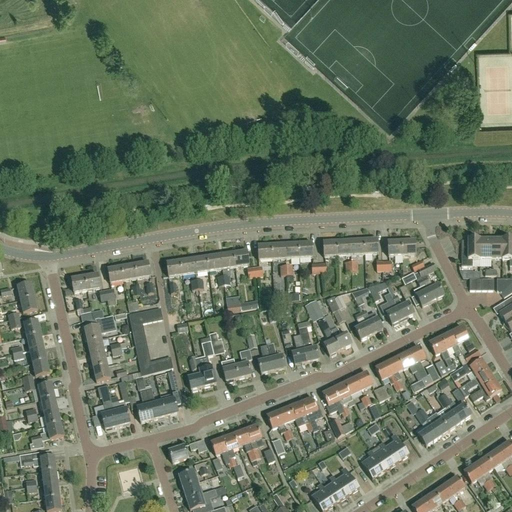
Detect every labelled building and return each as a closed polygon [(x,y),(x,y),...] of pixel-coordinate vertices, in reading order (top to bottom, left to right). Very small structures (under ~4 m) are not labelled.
[(511,240),(502,241),(502,261),(510,261),(510,268),(511,268),(511,240)] [(378,241),(364,242),(365,257),(378,256),(378,241)] [(480,241),(468,241),(468,253),(462,253),(461,268),(473,268),(473,262),(480,262),(480,261),(480,241)] [(491,241),(480,241),(480,261),(491,261),(491,241)] [(502,241),(491,241),(491,261),(502,261),(502,241)] [(365,257),(364,242),(350,243),(351,257),(365,257)] [(338,258),(337,243),(323,244),(324,259),(338,258)] [(351,257),(350,243),(337,243),(338,258),(351,257)] [(402,258),(402,243),(388,244),(388,259),(402,258)] [(415,243),(402,243),(402,258),(416,257),(415,243)] [(312,245),(299,246),(300,260),(313,260),(312,245)] [(286,261),(285,246),(272,247),(272,262),(286,261)] [(300,260),(299,246),(285,246),(286,261),(300,260)] [(272,262),(272,247),(258,248),(259,263),(272,262)] [(247,253),(234,255),(236,270),(249,268),(247,253)] [(236,270),(234,255),(220,257),(222,272),(236,270)] [(222,272),(220,257),(207,259),(209,274),(222,272)] [(209,274),(207,259),(193,261),(195,276),(209,274)] [(195,276),(193,261),(180,263),(182,278),(195,276)] [(417,273),(425,269),(421,262),(411,268),(414,274),(415,274),(417,273)] [(182,278),(180,263),(166,265),(169,280),(182,278)] [(148,264),(135,267),(137,281),(151,279),(148,264)] [(438,286),(433,288),(429,280),(428,281),(426,277),(437,272),(433,264),(425,269),(417,273),(433,303),(444,298),(438,286)] [(327,276),(326,265),(319,265),(319,276),(327,276)] [(137,281),(135,267),(121,269),(124,284),(137,281)] [(262,268),(254,269),(256,280),(263,279),(262,268)] [(124,284),(121,269),(108,271),(110,286),(124,284)] [(256,280),(254,269),(247,270),(248,281),(256,280)] [(433,303),(417,273),(415,274),(415,275),(414,276),(420,289),(413,292),(416,297),(422,309),(433,303)] [(98,276),(85,278),(87,293),(101,291),(98,276)] [(87,293),(85,278),(71,281),(74,295),(87,293)] [(225,292),(223,278),(217,280),(218,289),(218,290),(215,291),(216,295),(219,294),(225,292)] [(497,293),(501,295),(511,284),(511,280),(497,281),(497,293)] [(511,294),(511,284),(501,295),(504,300),(511,294)] [(152,285),(151,285),(146,286),(148,296),(151,295),(154,295),(152,285)] [(17,289),(20,303),(34,299),(31,286),(17,289)] [(410,298),(405,287),(400,290),(405,301),(410,298)] [(134,299),(141,298),(139,288),(132,289),(134,299)] [(10,290),(0,292),(2,299),(12,297),(10,290)] [(381,305),(376,295),(374,290),(370,292),(377,306),(376,307),(381,316),(386,314),(382,305),(381,305)] [(116,301),(113,291),(106,293),(108,303),(116,301)] [(408,304),(402,308),(396,297),(394,298),(391,292),(388,293),(391,298),(403,322),(414,316),(408,304)] [(108,303),(106,293),(99,294),(102,309),(109,308),(108,303)] [(334,301),(334,300),(333,300),(345,323),(346,322),(340,312),(346,309),(341,298),(334,301)] [(403,322),(391,298),(386,300),(392,312),(386,315),(392,327),(403,322)] [(499,315),(505,325),(511,320),(511,298),(504,303),(508,309),(499,315)] [(37,313),(34,299),(20,303),(23,316),(37,313)] [(333,300),(334,300),(333,299),(326,303),(333,315),(339,326),(345,323),(333,300)] [(74,302),(76,312),(77,312),(83,310),(81,301),(74,302)] [(324,319),(316,303),(305,308),(313,324),(324,319)] [(130,315),(140,313),(138,305),(128,306),(130,315)] [(381,316),(376,307),(372,310),(376,318),(380,315),(381,317),(381,316)] [(90,309),(83,310),(77,312),(78,318),(81,317),(92,315),(90,309)] [(151,364),(147,346),(143,326),(163,322),(161,310),(129,317),(141,374),(142,379),(173,370),(171,359),(151,364)] [(276,310),(267,312),(258,314),(260,319),(268,317),(270,324),(279,322),(276,310)] [(187,312),(176,314),(177,320),(188,319),(187,312)] [(377,320),(366,325),(364,321),(369,319),(365,312),(360,315),(371,337),(383,332),(377,320)] [(9,324),(19,322),(20,322),(19,315),(8,317),(9,324)] [(93,322),(92,315),(81,317),(82,324),(86,323),(93,322)] [(87,344),(102,341),(99,329),(101,328),(101,327),(106,326),(107,332),(116,330),(115,325),(116,324),(116,322),(127,320),(126,315),(115,317),(115,318),(100,321),(99,320),(93,322),(86,323),(87,330),(84,331),(85,334),(83,335),(85,343),(87,342),(87,344)] [(371,337),(360,315),(355,317),(360,328),(355,331),(361,343),(371,337)] [(346,335),(341,337),(337,330),(336,330),(329,317),(324,319),(328,327),(327,327),(340,353),(352,347),(346,335)] [(22,329),(20,322),(19,322),(9,324),(11,331),(22,329)] [(23,326),(26,340),(41,336),(38,323),(23,326)] [(188,333),(187,325),(177,327),(178,335),(188,333)] [(316,349),(310,351),(308,346),(311,345),(307,329),(303,330),(302,325),(297,326),(299,331),(298,331),(300,337),(307,365),(319,362),(316,349)] [(209,337),(210,339),(215,357),(225,355),(222,341),(218,342),(217,335),(216,335),(214,327),(208,329),(210,337),(209,337)] [(340,353),(327,327),(323,329),(325,332),(323,333),(328,344),(323,346),(329,358),(330,358),(331,359),(336,357),(335,355),(340,353)] [(462,329),(452,334),(457,346),(463,344),(469,354),(475,349),(467,339),(462,329)] [(289,332),(281,334),(284,346),(292,344),(289,332)] [(457,346),(452,334),(440,340),(446,352),(452,349),(456,358),(457,358),(463,368),(467,366),(462,356),(457,347),(457,346)] [(282,357),(277,359),(273,345),(271,346),(269,340),(268,335),(264,336),(265,341),(267,347),(273,373),(285,370),(282,357)] [(44,350),(41,336),(26,340),(29,353),(44,350)] [(246,339),(250,352),(258,350),(254,337),(246,339)] [(307,365),(300,337),(293,339),(297,354),(292,355),(295,368),(307,365)] [(215,357),(210,339),(200,342),(202,351),(204,360),(215,357)] [(446,352),(440,340),(429,345),(435,357),(440,355),(448,369),(446,370),(442,362),(435,366),(441,378),(456,371),(446,352)] [(105,354),(102,341),(87,344),(90,358),(105,354)] [(273,373),(267,347),(260,349),(263,362),(258,363),(261,376),(273,373)] [(11,350),(11,351),(5,352),(7,357),(13,356),(13,357),(23,354),(21,348),(11,350)] [(419,349),(408,354),(417,373),(420,372),(421,374),(422,374),(424,372),(420,364),(425,361),(419,349)] [(47,363),(44,350),(29,353),(32,366),(47,363)] [(123,357),(121,351),(111,353),(113,359),(123,357)] [(464,359),(462,356),(467,366),(481,358),(476,351),(464,359)] [(246,359),(247,364),(252,362),(250,352),(239,354),(241,361),(246,359)] [(108,368),(105,354),(90,358),(93,371),(108,368)] [(417,373),(408,354),(397,360),(403,372),(409,369),(412,376),(414,375),(416,379),(423,375),(422,374),(421,374),(420,372),(417,373)] [(204,389),(198,367),(197,361),(196,361),(195,358),(190,359),(191,362),(189,363),(192,373),(193,373),(194,378),(188,379),(192,393),(204,389)] [(403,372),(397,360),(387,365),(396,384),(400,383),(399,382),(401,381),(398,374),(403,372)] [(238,381),(234,361),(221,364),(223,371),(226,384),(238,381)] [(247,365),(235,368),(234,361),(238,381),(251,378),(247,365)] [(470,369),(477,379),(459,391),(459,390),(458,390),(459,391),(488,373),(482,362),(470,369)] [(50,376),(47,363),(32,366),(35,379),(50,376)] [(216,386),(212,373),(210,364),(198,367),(204,389),(216,386)] [(396,384),(387,365),(375,371),(382,383),(387,380),(391,387),(393,386),(395,390),(401,386),(400,383),(396,384)] [(426,370),(433,384),(439,380),(433,367),(426,370)] [(111,381),(108,368),(93,371),(96,384),(111,381)] [(462,369),(450,377),(454,384),(467,376),(462,369)] [(117,380),(121,379),(127,377),(125,372),(116,374),(117,380)] [(168,375),(170,385),(177,384),(174,373),(168,375)] [(495,383),(488,373),(459,391),(465,399),(470,396),(468,393),(477,387),(480,391),(471,398),(495,383)] [(137,380),(142,379),(141,374),(127,377),(121,379),(123,384),(137,380)] [(367,375),(355,380),(361,392),(372,387),(367,375)] [(418,380),(422,388),(430,384),(426,376),(418,380)] [(23,385),(23,387),(34,385),(33,378),(22,380),(16,382),(16,387),(23,385)] [(361,392),(355,380),(344,385),(350,398),(361,392)] [(410,395),(418,391),(414,383),(406,387),(410,395)] [(495,383),(471,398),(470,398),(473,404),(483,398),(486,403),(490,400),(501,393),(495,383)] [(118,385),(124,404),(124,406),(125,405),(130,404),(125,384),(118,385)] [(36,392),(34,385),(23,387),(25,394),(36,392)] [(350,398),(344,385),(334,391),(342,408),(342,410),(343,410),(346,409),(347,408),(348,406),(347,405),(352,403),(350,398)] [(38,389),(41,402),(55,399),(52,386),(38,389)] [(385,387),(380,390),(385,401),(391,399),(385,387)] [(108,388),(97,390),(99,397),(109,394),(108,388)] [(174,400),(167,402),(164,388),(158,390),(165,419),(178,415),(174,400)] [(165,419),(158,390),(161,403),(155,405),(152,390),(145,391),(153,422),(165,419)] [(385,401),(380,390),(374,393),(379,404),(385,401)] [(465,399),(459,391),(458,390),(452,394),(460,405),(466,402),(465,399)] [(153,422),(145,391),(140,393),(144,408),(137,410),(141,425),(153,422)] [(342,408),(334,391),(322,396),(328,408),(330,413),(342,408)] [(464,406),(457,411),(453,405),(452,406),(445,395),(442,398),(460,425),(472,418),(464,406)] [(130,426),(126,410),(125,405),(124,406),(124,404),(119,406),(119,404),(112,406),(110,398),(109,399),(116,429),(130,426)] [(460,425),(442,398),(437,401),(444,411),(437,416),(441,422),(449,433),(460,425)] [(58,412),(55,399),(41,402),(44,416),(58,412)] [(116,429),(109,399),(102,401),(105,415),(101,417),(105,432),(116,429)] [(313,400),(301,405),(309,425),(313,423),(312,423),(315,422),(312,415),(318,413),(313,400)] [(309,425),(301,405),(290,410),(295,422),(301,420),(303,427),(305,426),(307,430),(314,427),(313,423),(309,425)] [(295,422),(290,410),(279,414),(284,426),(295,422)] [(449,433),(441,422),(434,427),(423,410),(419,413),(437,441),(449,433)] [(35,411),(26,413),(26,414),(20,415),(21,419),(27,418),(27,419),(37,417),(35,411)] [(61,426),(58,412),(44,416),(47,429),(61,426)] [(437,441),(419,413),(415,416),(422,427),(419,428),(423,434),(418,437),(426,449),(437,441)] [(284,426),(279,414),(267,419),(272,431),(278,429),(281,436),(283,435),(285,439),(292,436),(290,432),(287,433),(284,426)] [(5,418),(0,419),(0,434),(1,438),(9,436),(5,418)] [(338,421),(330,425),(338,441),(346,437),(338,421)] [(64,439),(61,426),(47,429),(48,434),(40,436),(41,438),(31,440),(33,446),(30,446),(31,451),(44,449),(43,444),(50,442),(64,439)] [(380,432),(376,426),(371,429),(375,435),(380,432)] [(257,428),(245,432),(253,452),(257,450),(258,450),(264,448),(261,441),(257,428)] [(371,437),(375,435),(371,429),(367,432),(371,437)] [(253,452),(245,432),(234,436),(239,449),(244,447),(246,454),(247,454),(249,458),(259,454),(258,450),(257,450),(253,452)] [(18,434),(10,436),(11,443),(19,441),(18,434)] [(239,449),(234,436),(222,441),(230,460),(233,459),(233,460),(234,460),(236,459),(233,451),(239,449)] [(296,447),(292,436),(285,439),(287,443),(291,441),(293,448),(296,447)] [(394,444),(386,449),(385,449),(397,466),(409,458),(395,437),(391,439),(394,444)] [(230,460),(222,441),(211,445),(215,457),(221,455),(226,467),(228,466),(235,463),(234,460),(233,460),(233,459),(230,460)] [(280,441),(272,444),(278,457),(285,454),(280,441)] [(203,442),(189,446),(191,453),(198,451),(199,455),(207,452),(203,442)] [(511,447),(509,443),(498,451),(511,472),(511,460),(511,459),(511,457),(511,447)] [(397,466),(385,449),(386,449),(383,445),(379,447),(382,452),(374,457),(385,474),(397,466)] [(173,465),(187,461),(183,448),(169,453),(173,465)] [(347,458),(351,456),(347,450),(343,453),(347,458)] [(271,451),(264,454),(269,465),(275,463),(271,451)] [(511,472),(498,451),(486,459),(494,470),(501,465),(510,478),(511,477),(511,472)] [(342,461),(347,458),(343,453),(338,455),(342,461)] [(385,474),(374,457),(371,453),(367,455),(370,460),(361,466),(372,482),(385,474)] [(256,463),(262,461),(259,454),(249,458),(251,464),(256,463)] [(55,459),(40,461),(33,462),(32,456),(20,458),(4,461),(4,464),(20,462),(21,469),(23,468),(24,469),(33,468),(33,469),(41,468),(42,474),(56,472),(55,459)] [(494,470),(486,459),(475,467),(491,491),(494,494),(498,492),(495,489),(496,488),(491,481),(492,480),(488,474),(494,470)] [(218,460),(213,462),(217,472),(222,470),(218,460)] [(322,463),(318,466),(322,472),(326,469),(322,463)] [(196,473),(199,472),(207,470),(205,464),(194,467),(196,473)] [(491,491),(475,467),(463,474),(471,486),(477,482),(481,488),(483,487),(488,494),(491,491)] [(344,477),(336,482),(336,483),(347,499),(359,491),(345,470),(341,473),(344,477)] [(58,486),(56,472),(42,474),(43,488),(58,486)] [(179,478),(183,490),(197,485),(194,473),(179,478)] [(347,499),(336,483),(336,482),(333,478),(329,481),(332,485),(324,490),(335,507),(347,499)] [(457,478),(446,486),(454,498),(465,490),(457,478)] [(293,491),(297,488),(293,482),(289,485),(293,491)] [(201,496),(197,485),(183,490),(186,501),(201,496)] [(60,499),(58,486),(43,488),(45,501),(60,499)] [(327,511),(335,507),(324,490),(321,486),(318,489),(320,493),(312,499),(320,511),(327,511)] [(454,498),(446,486),(434,494),(442,505),(454,498)] [(432,511),(442,505),(434,494),(423,502),(430,511),(432,511)] [(193,511),(205,508),(201,496),(186,501),(189,511),(193,511)] [(287,511),(276,496),(272,498),(281,511),(287,511)] [(281,511),(272,498),(271,499),(279,510),(277,511),(281,511)] [(61,511),(60,499),(45,501),(46,511),(61,511)] [(461,501),(457,504),(462,511),(466,508),(461,501)] [(430,511),(423,502),(412,509),(413,511),(430,511)]
